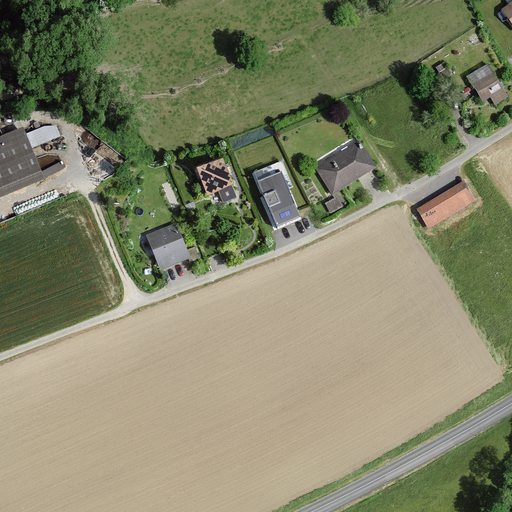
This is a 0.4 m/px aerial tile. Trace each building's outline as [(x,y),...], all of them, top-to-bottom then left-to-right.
[(511,4),(500,13),(511,31),(511,4)] [(493,108),(506,100),(487,67),(464,80),(480,107),(489,101),(493,108)] [(0,200),(44,183),(22,131),(0,140),(0,200)] [(332,200),(376,172),(358,143),(313,171),(332,200)] [(300,217),(280,161),(255,170),(275,226),(300,217)] [(207,201),(234,190),(223,162),(196,173),(207,201)] [(427,232),(476,203),(464,183),(415,213),(427,232)] [(296,233),(314,223),(308,214),(291,224),(296,233)] [(145,238),(159,273),(190,261),(176,226),(145,238)] [(189,248),(192,257),(199,255),(197,246),(189,248)]
